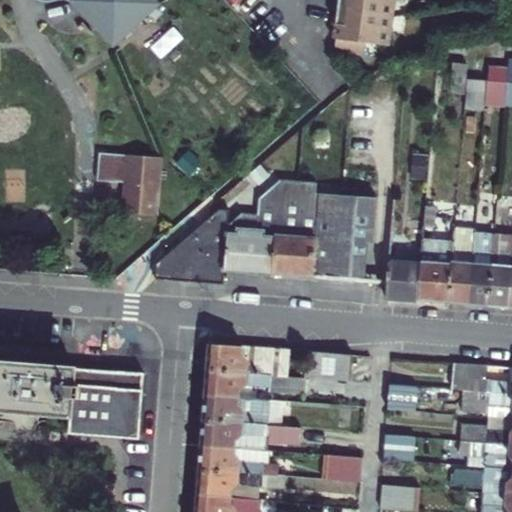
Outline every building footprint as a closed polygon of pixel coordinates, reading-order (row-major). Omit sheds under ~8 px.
[(160,7),(154,0),(28,0),(30,1),(35,4),(41,6),(46,7),(52,7),(58,5),(63,3),(67,0),(68,0),(114,49),(160,7)] [(335,0),(335,7),(336,7),(335,9),(335,10),(333,18),(334,18),(331,38),(334,38),(332,51),(362,55),(364,42),(387,45),(391,16),(393,0),(335,0)] [(465,100),(467,70),(453,69),(451,99),(465,100)] [(484,87),(467,85),(464,114),(482,115),(484,87)] [(115,184),(119,156),(100,153),(98,182),(115,184)] [(163,161),(119,156),(115,184),(126,185),(123,214),(156,218),(163,161)] [(256,198),(255,216),(258,216),(257,231),(275,233),(278,187),(278,180),(256,198)] [(275,233),(272,273),(364,281),(367,243),(367,241),(365,241),(366,235),(373,236),(376,199),(315,194),(316,183),(278,180),(278,187),(275,233)] [(225,270),(228,227),(223,231),(225,212),(215,211),(152,264),(151,279),(224,285),(225,270)] [(225,270),(272,273),(275,233),(257,231),(258,216),(243,215),(228,227),(225,270)] [(449,303),(469,305),(475,233),(454,232),(453,241),(449,303)] [(489,306),(495,235),(475,233),(469,305),(489,306)] [(511,236),(495,235),(489,306),(509,308),(511,273),(511,236)] [(449,303),(453,241),(422,239),(420,265),(418,301),(449,303)] [(385,298),(418,301),(420,265),(388,262),(387,282),(385,298)] [(269,349),(208,344),(206,370),(288,376),(290,351),(289,351),(269,349)] [(353,356),(308,352),(306,377),(307,377),(351,381),(353,356)] [(0,408),(46,412),(71,414),(75,368),(39,365),(0,362),(0,408)] [(466,391),(511,394),(511,382),(510,382),(486,381),(487,366),(454,364),(452,389),(466,391)] [(70,432),(128,437),(138,438),(143,374),(137,373),(83,369),(75,368),(71,414),(70,432)] [(288,376),(206,370),(204,395),(238,397),(238,391),(247,384),(270,386),(270,390),(306,393),(307,377),(306,377),(288,376)] [(490,418),(500,418),(511,419),(511,394),(466,391),(464,411),(490,413),(490,418)] [(238,397),(204,395),(202,420),(267,425),(269,400),(238,397)] [(511,419),(500,418),(499,427),(463,423),(461,440),(511,444),(511,419)] [(202,420),(200,444),(234,446),(234,440),(242,434),(266,436),(266,440),(281,441),(285,437),(286,426),(267,425),(202,420)] [(234,440),(234,446),(265,449),(266,440),(266,436),(242,434),(234,440)] [(384,459),(413,460),(414,435),(385,434),(384,459)] [(471,466),(485,467),(511,469),(511,444),(461,440),(460,456),(472,456),(471,466)] [(198,469),(286,477),(288,465),(264,463),(241,462),(233,454),(234,446),(200,444),(198,469)] [(265,449),(234,446),(233,454),(241,462),(264,463),(265,449)] [(325,454),(323,479),(361,483),(363,457),(325,454)] [(511,469),(485,467),(485,469),(460,467),(458,486),(483,489),(483,493),(511,495),(511,469)] [(198,469),(196,495),(230,498),(261,500),(262,487),(286,488),(286,477),(198,469)] [(412,511),(418,511),(420,488),(383,485),(381,510),(412,511)] [(511,511),(511,495),(483,493),(481,511),(511,511)] [(230,498),(196,495),(194,511),(292,511),(293,509),(260,506),(260,511),(245,511),(236,511),(230,504),(230,498)]
